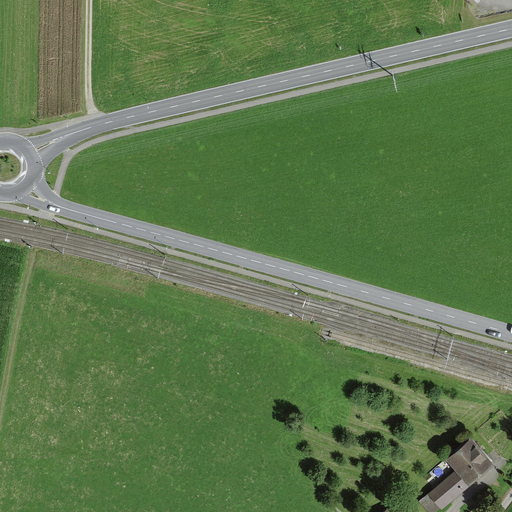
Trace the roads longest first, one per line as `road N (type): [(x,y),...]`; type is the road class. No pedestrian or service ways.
road 1 (secondary): [(46,201),(511,333)]
road 2 (primary): [(59,139),(511,28)]
road 3 (track): [(35,259),(0,439)]
road 4 (track): [(91,0),(97,125)]
